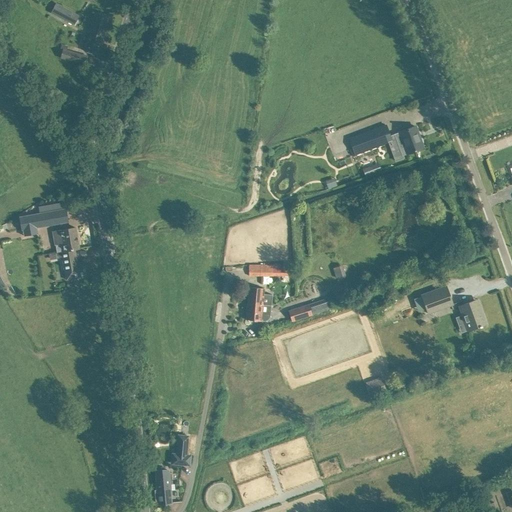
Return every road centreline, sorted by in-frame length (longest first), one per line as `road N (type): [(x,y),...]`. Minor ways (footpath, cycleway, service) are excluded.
road 1 (tertiary): [(146,511),(96,184)]
road 2 (tertiary): [(511,271),(406,0)]
road 3 (unclassified): [(181,511),(229,273)]
road 4 (tertiary): [(96,184),(92,124),(129,0)]
road 5 (unclassified): [(96,184),(0,44)]
